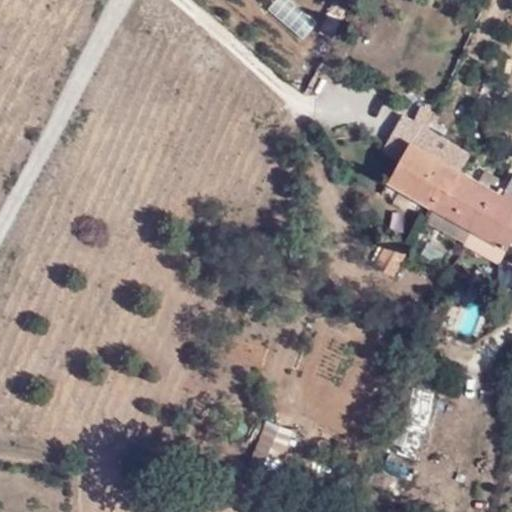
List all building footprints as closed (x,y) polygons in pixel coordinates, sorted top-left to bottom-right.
[(279,0),(295,9),(299,0),(279,0)] [(389,182),(432,204),(442,186),(453,190),(462,173),(456,170),(464,155),(400,117),(395,115),(374,151),(398,166),(389,182)] [(432,204),(473,227),(493,191),(462,173),(453,190),(442,186),(432,204)] [(511,178),(501,196),(493,191),(473,227),(509,246),(511,237),(511,178)] [(423,220),(465,244),(470,248),(474,255),(504,255),(509,246),(473,227),(432,204),(423,220)] [(393,278),(407,251),(388,240),(373,267),(393,278)] [(286,430),(261,420),(244,466),(269,476),(286,430)]
